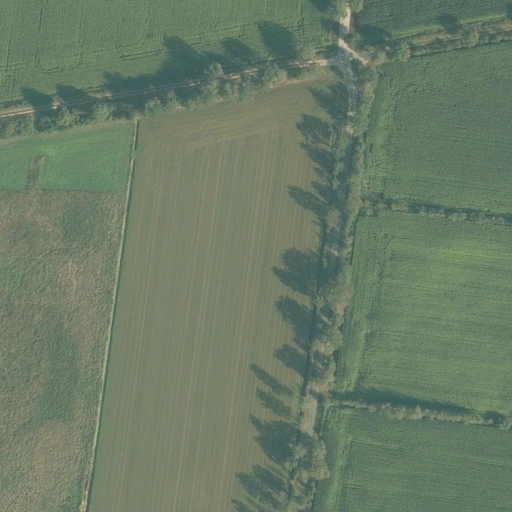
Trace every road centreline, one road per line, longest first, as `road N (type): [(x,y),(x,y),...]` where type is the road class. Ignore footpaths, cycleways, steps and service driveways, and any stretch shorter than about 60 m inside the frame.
road 1 (unclassified): [(352,93),(298,511)]
road 2 (track): [(318,64),(0,118)]
road 3 (track): [(511,28),(375,52)]
